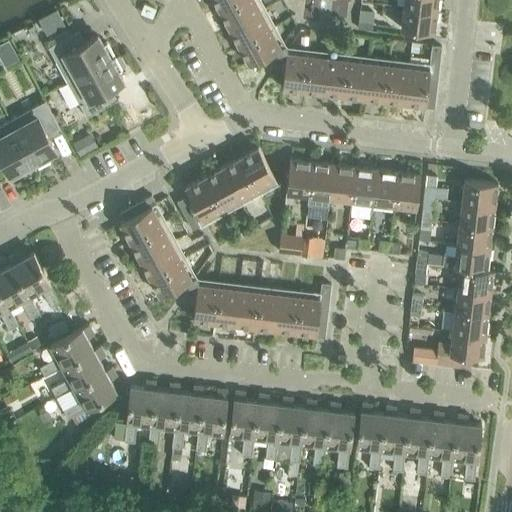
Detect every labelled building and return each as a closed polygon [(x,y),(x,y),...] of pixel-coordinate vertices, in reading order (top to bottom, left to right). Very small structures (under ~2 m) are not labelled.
[(212,0),(217,8),(232,0),(212,0)] [(227,26),(258,9),(252,0),(232,0),(217,8),(227,26)] [(402,0),(402,6),(435,10),(436,0),(402,0)] [(155,9),(143,4),(139,13),(151,18),(155,9)] [(399,27),(432,31),(435,10),(402,6),(399,27)] [(227,26),(237,44),(268,27),(258,9),(227,26)] [(368,28),(370,10),(358,9),(356,27),(368,28)] [(56,10),(38,20),(47,35),(64,25),(56,10)] [(247,62),(278,45),(268,27),(237,44),(247,62)] [(48,47),(67,82),(114,56),(106,42),(102,44),(97,35),(80,44),(73,32),(48,47)] [(411,42),(410,51),(417,52),(418,43),(411,42)] [(430,45),(430,48),(428,63),(427,63),(426,69),(423,105),(423,107),(432,108),(440,45),(430,44),(430,45)] [(285,52),(281,87),(301,90),(304,54),(285,52)] [(301,90),(321,92),(325,57),(304,54),(301,90)] [(112,102),(105,90),(122,81),(117,72),(121,69),(114,56),(67,82),(86,117),(112,102)] [(325,57),(321,92),(342,95),(345,59),(325,57)] [(342,95),(362,97),(365,62),(345,59),(342,95)] [(362,97),(382,100),(386,64),(365,62),(362,97)] [(406,67),(386,64),(382,100),(403,102),(406,67)] [(403,102),(423,105),(426,69),(406,67),(403,102)] [(44,100),(9,119),(35,167),(49,159),(46,155),(55,150),(46,133),(59,126),(44,100)] [(9,119),(0,124),(0,158),(1,158),(10,175),(19,170),(21,174),(35,167),(9,119)] [(98,146),(90,133),(72,143),(79,156),(98,146)] [(256,147),(238,157),(255,189),(273,179),(256,147)] [(237,199),(255,189),(238,157),(220,167),(237,199)] [(284,192),(285,192),(306,194),(310,161),(288,159),(284,192)] [(306,194),(328,197),(332,164),(310,161),(306,194)] [(332,164),(328,197),(349,199),(353,167),(332,164)] [(220,167),(201,176),(218,209),(237,199),(220,167)] [(371,213),(372,202),(371,202),(374,169),(353,167),(349,199),(353,200),(352,211),(371,213)] [(372,202),(392,204),(396,172),(374,169),(371,202),(372,202)] [(418,174),(396,172),(392,204),(414,207),(418,174)] [(435,187),(436,177),(426,175),(424,186),(423,195),(434,197),(435,187)] [(201,218),(218,209),(201,176),(183,186),(192,202),(187,205),(183,197),(175,201),(190,229),(204,222),(201,218)] [(495,183),(463,179),(460,200),(493,204),(495,183)] [(149,194),(117,211),(121,219),(150,205),(154,203),(149,194)] [(422,208),(421,218),(431,219),(434,197),(423,195),(422,208)] [(460,200),(458,222),(490,226),(493,204),(460,200)] [(118,221),(128,239),(159,222),(150,205),(121,219),(118,221)] [(418,239),(429,240),(431,219),(421,218),(418,239)] [(138,257),(169,240),(159,222),(128,239),(138,257)] [(445,242),(488,248),(490,226),(458,222),(455,243),(445,242)] [(303,234),(301,253),(312,254),(314,235),(303,234)] [(357,238),(346,237),(345,247),(355,249),(357,238)] [(138,257),(147,275),(179,258),(169,240),(138,257)] [(377,251),(386,252),(388,242),(378,240),(377,251)] [(288,252),(299,253),(300,243),(292,242),(292,244),(289,243),(288,252)] [(398,254),(399,243),(388,242),(386,252),(398,254)] [(485,269),(485,268),(488,248),(445,242),(443,254),(442,254),(441,264),(458,266),(485,269)] [(333,258),(343,259),(345,248),(334,247),(333,258)] [(416,251),(415,261),(426,262),(427,253),(416,251)] [(7,257),(11,264),(28,295),(40,289),(49,306),(59,301),(32,252),(19,259),(16,254),(13,256),(12,255),(7,257)] [(158,294),(189,277),(179,258),(147,275),(158,294)] [(414,272),(425,274),(426,262),(415,261),(414,272)] [(38,313),(28,295),(11,264),(0,269),(0,295),(7,307),(19,300),(29,318),(38,313)] [(458,266),(456,287),(489,291),(492,269),(485,268),(485,269),(458,266)] [(319,282),(317,298),(314,333),(313,335),(323,336),(329,283),(319,282)] [(191,318),(212,320),(217,285),(196,283),(191,318)] [(217,285),(212,320),(232,323),(237,288),(217,285)] [(453,309),(486,313),(489,291),(456,287),(453,309)] [(232,323),(252,325),(257,290),(237,288),(232,323)] [(257,290),(252,325),(273,328),(277,293),(257,290)] [(273,328),(293,330),(297,295),(277,293),(273,328)] [(412,294),(410,304),(421,305),(422,295),(412,294)] [(0,314),(8,329),(16,325),(7,307),(0,295),(0,314)] [(293,330),(314,333),(317,298),(297,295),(293,330)] [(433,319),(419,317),(421,305),(410,304),(409,315),(411,316),(410,327),(432,330),(433,319)] [(453,309),(450,330),(484,334),(486,313),(453,309)] [(44,376),(61,367),(93,349),(86,337),(91,334),(88,329),(90,328),(87,323),(49,344),(56,357),(38,366),(44,376)] [(62,324),(48,331),(52,338),(66,331),(62,324)] [(438,342),(435,364),(469,368),(470,355),(481,356),(484,334),(450,330),(449,343),(438,342)] [(36,338),(28,342),(31,349),(40,345),(36,338)] [(26,343),(17,348),(20,355),(30,350),(26,343)] [(55,397),(73,387),(104,369),(98,358),(103,355),(100,350),(101,349),(99,345),(93,349),(61,367),(68,378),(50,388),(55,397)] [(111,366),(104,369),(73,387),(79,399),(62,409),(66,418),(71,415),(77,427),(88,421),(82,409),(84,408),(115,391),(109,379),(114,376),(111,371),(113,370),(111,366)] [(135,423),(148,425),(153,389),(153,382),(148,381),(148,383),(142,382),(141,387),(128,386),(122,441),(133,442),(135,423)] [(157,445),(159,426),(173,427),(177,391),(178,384),(172,383),(172,385),(166,385),(166,390),(153,389),(148,425),(146,443),(157,445)] [(183,429),(196,430),(201,394),(202,387),(196,387),(196,389),(190,388),(190,392),(177,391),(173,427),(170,446),(181,448),(183,429)] [(206,432),(221,434),(226,390),(220,389),(220,391),(215,391),(214,395),(201,394),(196,430),(194,450),(204,451),(206,432)] [(240,455),(249,456),(252,437),(256,401),(242,399),(242,394),(238,393),(238,391),(233,391),(232,398),(231,398),(227,434),(242,436),(240,455)] [(273,459),(276,439),(280,403),(266,402),(267,397),(262,396),(262,394),(257,394),(256,401),(252,437),(266,439),(263,458),(273,459)] [(287,461),(297,462),(300,442),(304,407),(290,405),(291,399),(285,399),(285,397),(281,396),(280,403),(276,439),(289,441),(287,461)] [(321,465),(323,445),(327,409),(314,407),(315,402),(309,402),(310,400),(304,399),(304,407),(300,442),(313,443),(311,463),(321,465)] [(335,467),(345,468),(353,412),(338,410),(339,405),(333,405),(334,402),(328,402),(327,409),(323,445),(337,446),(335,467)] [(377,468),(380,449),(383,413),(370,412),(371,406),(366,406),(366,404),(361,403),(360,410),(359,410),(355,445),(370,448),(367,467),(377,468)] [(384,406),(383,413),(380,449),(393,450),(391,470),(401,471),(404,452),(408,416),(394,414),(395,410),(390,408),(390,407),(384,406)] [(414,473),(425,474),(427,454),(431,419),(418,417),(419,412),(413,411),(413,409),(409,409),(408,416),(404,452),(417,454),(414,473)] [(10,410),(1,414),(6,423),(15,418),(10,410)] [(449,477),(451,457),(455,422),(441,420),(442,415),(437,415),(437,413),(432,412),(431,419),(427,454),(440,456),(438,476),(449,477)] [(462,415),(456,414),(455,422),(451,457),(465,459),(462,480),(473,481),(480,425),(466,423),(466,418),(461,417),(462,415)] [(73,468),(66,471),(70,479),(77,476),(73,468)] [(118,474),(115,492),(138,495),(141,478),(118,474)] [(265,511),(267,495),(252,493),(249,511),(265,511)] [(201,503),(213,505),(214,497),(202,495),(201,503)] [(233,495),(231,504),(243,506),(245,496),(233,495)] [(272,500),(271,511),(290,511),(291,502),(272,500)] [(294,500),(293,508),(303,509),(304,501),(294,500)]
